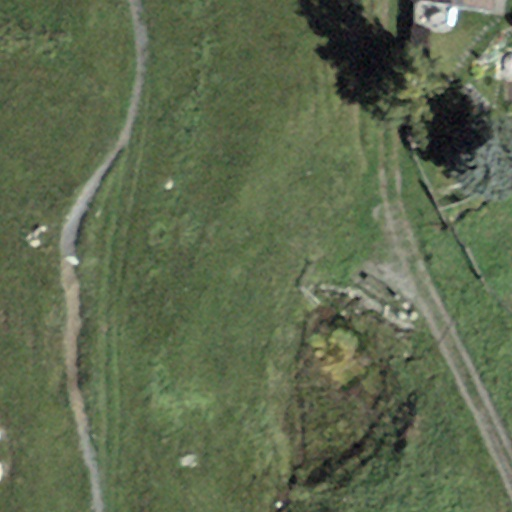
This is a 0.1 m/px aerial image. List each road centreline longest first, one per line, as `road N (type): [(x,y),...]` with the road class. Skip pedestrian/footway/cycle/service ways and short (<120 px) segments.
road 1 (track): [(511,479),(406,264),(397,202)]
road 2 (track): [(397,202),(389,147),(390,0)]
